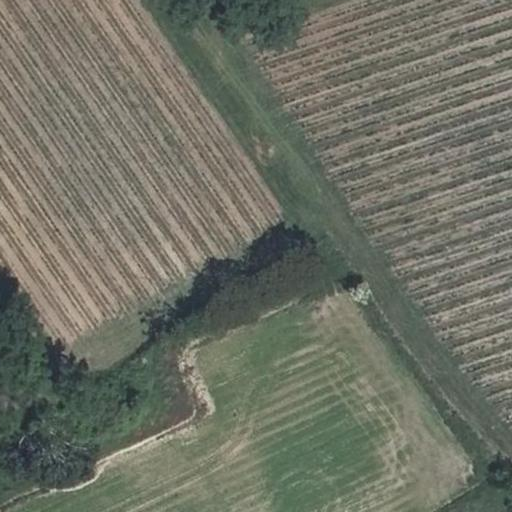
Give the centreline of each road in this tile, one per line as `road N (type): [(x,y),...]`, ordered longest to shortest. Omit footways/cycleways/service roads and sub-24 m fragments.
road 1 (track): [(169,0),(511,451)]
road 2 (track): [(326,207),(84,352)]
